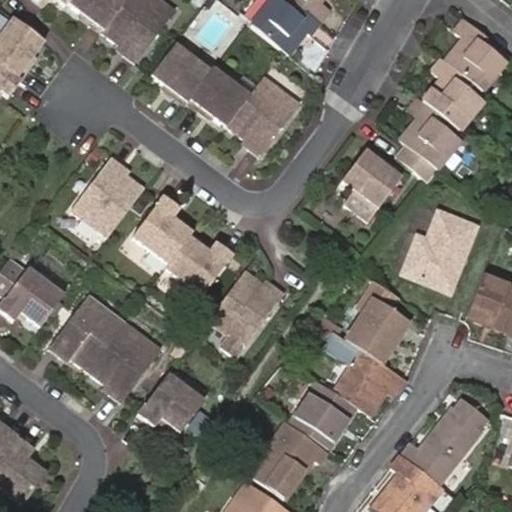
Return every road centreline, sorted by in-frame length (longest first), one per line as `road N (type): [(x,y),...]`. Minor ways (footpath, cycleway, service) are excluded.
road 1 (residential): [(405,0),(338,122),(268,205),(248,205),(122,114),(75,96)]
road 2 (residential): [(338,511),(450,354),(511,375)]
road 3 (residential): [(72,511),(92,480),(92,450),(0,373)]
